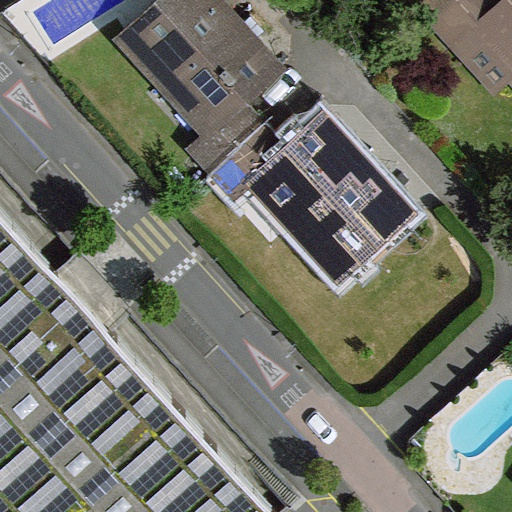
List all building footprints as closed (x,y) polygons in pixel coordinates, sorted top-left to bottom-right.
[(216,0),(160,0),(124,34),(214,129),(245,102),(281,70),(225,9),(216,0)] [(216,0),(225,9),(235,0),(216,0)] [(434,24),(459,0),(412,0),(412,1),(434,24)] [(474,28),(504,0),(459,0),(434,24),(457,47),(474,28)] [(511,0),(504,0),(474,28),(511,68),(511,0)] [(245,102),(214,129),(194,149),(216,172),(266,125),(245,102)] [(320,115),(286,147),(258,175),(347,273),(413,213),(320,115)] [(286,147),(266,125),(216,172),(237,195),(258,175),(286,147)] [(0,511),(279,511),(89,300),(0,204),(0,511)]
